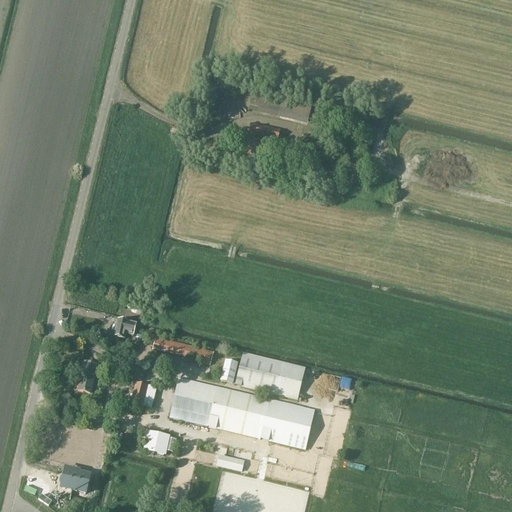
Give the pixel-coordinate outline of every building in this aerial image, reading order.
[(252,92),(249,109),(308,122),(311,105),(252,92)] [(295,153),(297,153),(295,150),(292,149),(264,143),(264,139),(277,142),(280,132),(251,125),(248,135),(252,137),(251,140),(248,139),(243,157),(252,159),(251,165),(257,167),(258,161),(287,167),(292,168),(295,153)] [(345,165),(339,189),(350,192),(351,187),(364,190),(369,172),(345,165)] [(115,332),(114,337),(123,339),(124,334),(133,336),(135,325),(118,321),(116,326),(115,326),(113,332),(115,332)] [(155,338),(152,351),(211,366),(214,351),(155,338)] [(304,370),(292,366),(242,355),(235,386),(297,401),(304,370)] [(220,382),(232,385),(237,365),(225,362),(220,382)] [(78,392),(90,395),(97,366),(84,363),(78,392)] [(321,386),(349,393),(352,380),(324,373),(321,386)] [(178,379),(174,394),(169,419),(304,451),(313,412),(292,407),(178,379)] [(143,407),(148,387),(136,385),(131,404),(143,407)] [(147,432),(143,451),(165,456),(166,451),(173,453),(176,440),(169,438),(169,437),(147,432)] [(241,473),(243,465),(218,459),(217,467),(241,473)] [(65,471),(60,488),(71,491),(72,491),(86,494),(90,477),(78,474),(65,471)]
